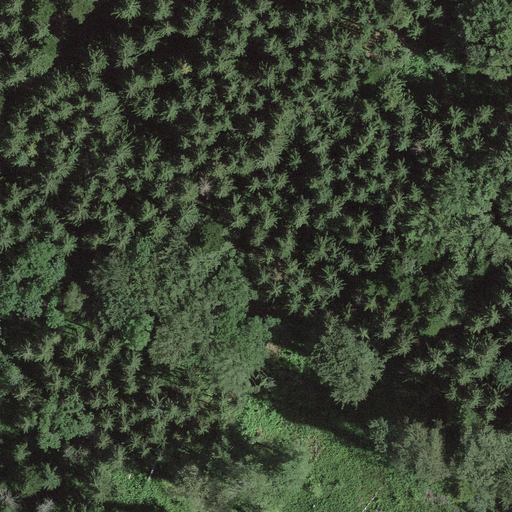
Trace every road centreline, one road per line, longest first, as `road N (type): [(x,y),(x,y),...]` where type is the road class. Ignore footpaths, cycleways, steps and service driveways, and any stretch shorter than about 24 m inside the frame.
road 1 (track): [(0,346),(448,24),(511,5)]
road 2 (track): [(0,113),(137,0)]
